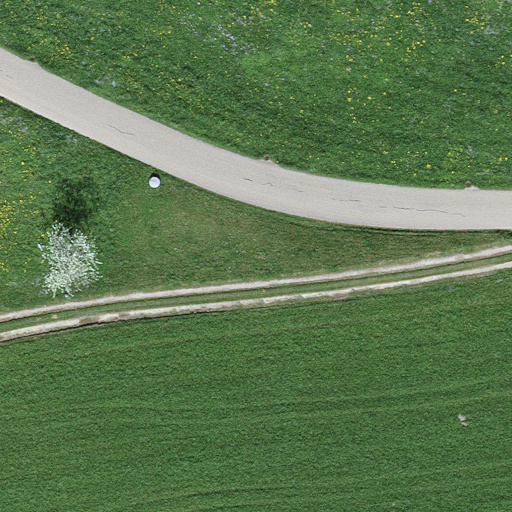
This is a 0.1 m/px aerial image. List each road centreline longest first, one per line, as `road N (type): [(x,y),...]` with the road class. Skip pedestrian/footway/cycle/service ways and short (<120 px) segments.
road 1 (unclassified): [(0,72),(251,181),(380,205),(511,209)]
road 2 (track): [(511,254),(0,327)]
